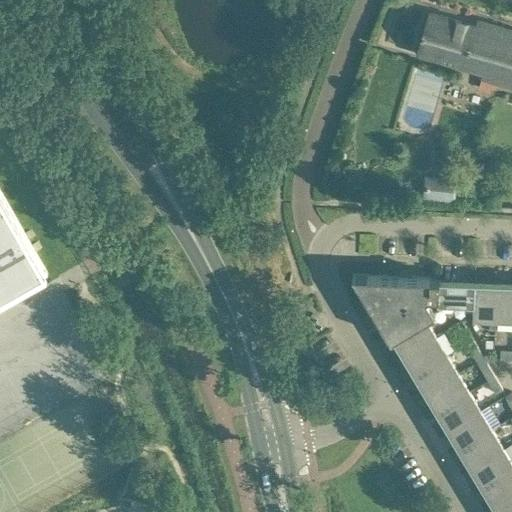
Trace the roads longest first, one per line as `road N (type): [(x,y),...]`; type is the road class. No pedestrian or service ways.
road 1 (secondary): [(19,0),(126,157),(179,213)]
road 2 (residential): [(321,243),(302,197),(305,169),(366,0)]
road 3 (secondary): [(273,447),(240,333),(179,213)]
road 4 (secondary): [(179,213),(155,143),(79,0)]
road 5 (residential): [(321,243),(358,221),(511,228)]
road 6 (residential): [(388,399),(326,293),(321,243)]
road 7 (residential): [(460,511),(388,399)]
road 8 (residential): [(273,447),(329,434),(388,399)]
